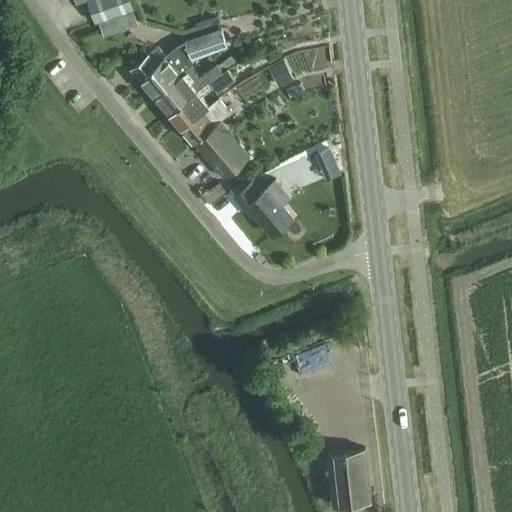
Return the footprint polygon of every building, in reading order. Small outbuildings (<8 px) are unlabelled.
[(131,0),(88,0),(96,20),(134,7),(131,0)] [(133,70),(155,95),(190,66),(195,55),(226,44),(220,29),(175,46),(156,64),(149,56),(133,70)] [(305,49),(290,55),(298,73),(313,67),(305,49)] [(198,76),(190,66),(155,95),(158,99),(155,102),(166,115),(227,67),(236,60),(229,52),(198,76)] [(277,77),(291,70),(285,59),(271,66),(277,77)] [(179,122),(182,126),(208,103),(201,95),(213,85),(217,91),(235,77),(227,67),(166,115),(175,126),(179,122)] [(239,88),(224,96),(232,110),(247,102),(239,88)] [(219,97),(209,105),(208,103),(182,126),(224,176),(250,155),(221,119),(230,112),(219,97)] [(271,234),(291,217),(279,203),(289,195),(275,179),(261,191),(251,181),(234,195),(245,208),(247,206),(271,234)] [(328,451),(334,503),(372,499),(366,447),(328,451)]
